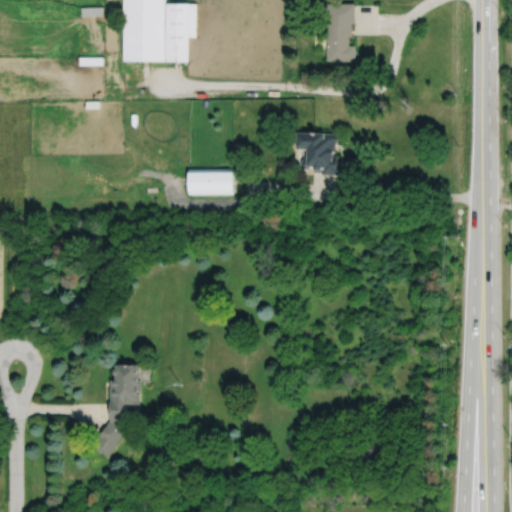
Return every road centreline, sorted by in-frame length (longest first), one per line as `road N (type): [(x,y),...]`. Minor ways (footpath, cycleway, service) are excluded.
road 1 (secondary): [(484,197),(461,511)]
road 2 (secondary): [(492,511),(484,197)]
road 3 (secondary): [(484,0),(484,197)]
road 4 (residential): [(15,511),(17,369)]
